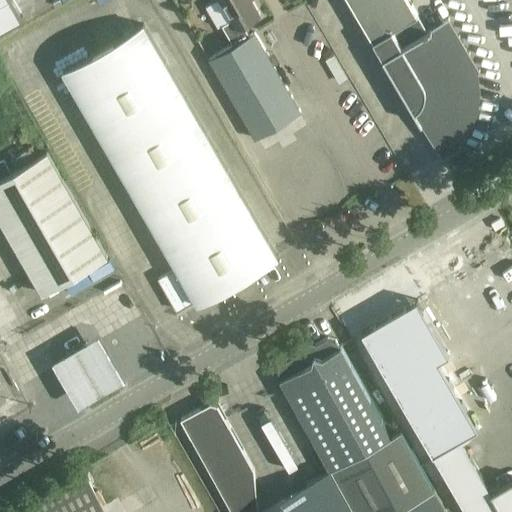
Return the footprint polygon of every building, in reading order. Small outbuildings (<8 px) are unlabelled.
[(0,0),(0,29),(22,17),(12,0),(0,0)] [(232,45),(207,59),(254,139),(300,112),(254,32),(249,35),(242,24),(259,14),(251,0),(219,0),(231,20),(221,25),(232,45)] [(408,0),(348,0),(441,158),(458,147),(456,143),(467,129),(474,110),(476,91),(474,72),(478,70),(448,19),(427,31),(408,0)] [(277,256),(143,24),(62,71),(197,303),(277,256)] [(113,256),(53,152),(0,183),(0,210),(48,294),(113,256)] [(21,260),(0,269),(0,298),(22,345),(55,330),(21,260)] [(415,275),(354,309),(410,414),(462,390),(438,341),(474,322),(440,261),(415,275)] [(121,326),(144,315),(119,263),(96,274),(121,326)] [(123,380),(98,335),(53,361),(79,406),(123,380)] [(330,469),(251,511),(447,511),(402,429),(390,436),(341,346),(339,347),(335,339),(328,337),(315,344),(313,352),(300,360),(292,357),(279,364),(277,371),(281,379),(330,469)] [(181,417),(232,511),(247,511),(258,506),(254,468),(218,403),(210,401),(181,417)] [(460,439),(432,454),(465,511),(511,511),(511,478),(490,491),(460,439)] [(110,511),(87,472),(17,511),(110,511)]
